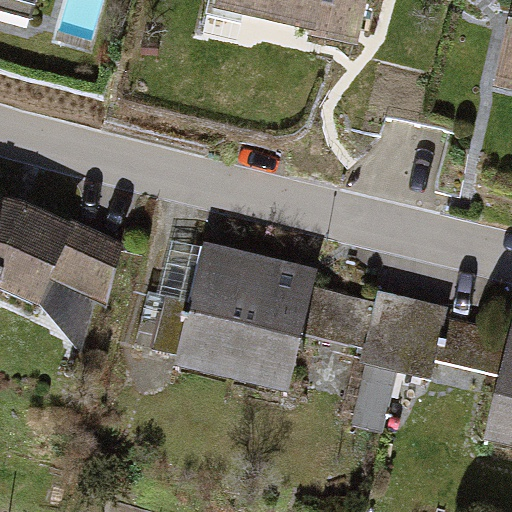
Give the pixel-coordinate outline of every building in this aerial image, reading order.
[(370,0),(223,0),(219,17),(360,49),(370,0)] [(511,27),(498,92),(511,94),(511,27)] [(21,207),(0,200),(0,293),(40,312),(53,282),(108,310),(125,246),(21,207)] [(316,289),(320,274),(206,248),(178,370),(285,395),(299,335),(369,351),(365,368),(436,385),(453,309),(377,291),(375,302),(316,289)] [(511,315),(509,315),(482,432),(511,439),(511,315)]
